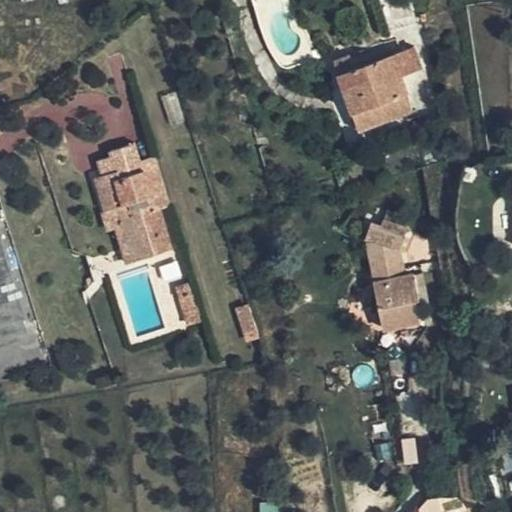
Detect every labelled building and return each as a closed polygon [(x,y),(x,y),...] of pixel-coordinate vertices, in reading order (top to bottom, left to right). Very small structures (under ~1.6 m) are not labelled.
[(415,46),(394,54),(403,77),(423,68),(415,46)] [(394,54),(356,69),(341,75),(355,112),(361,132),(414,112),(411,102),(408,91),(403,77),(394,54)] [(341,75),(356,69),(352,55),(335,62),(341,75)] [(174,126),(187,122),(177,92),(164,97),(174,126)] [(99,160),(104,175),(121,170),(123,178),(147,171),(159,210),(162,209),(172,206),(158,161),(144,165),(136,143),(111,151),(113,156),(99,160)] [(121,170),(104,175),(97,177),(108,211),(119,207),(136,261),(175,249),(162,209),(159,210),(147,171),(123,178),(121,170)] [(119,207),(108,211),(104,212),(110,231),(117,228),(124,249),(129,264),(136,261),(119,207)] [(389,211),(385,219),(409,230),(412,221),(389,211)] [(409,230),(385,219),(383,226),(374,223),(367,237),(401,250),(409,230)] [(129,264),(124,249),(96,258),(102,278),(130,268),(129,264)] [(102,278),(96,258),(88,257),(93,275),(96,273),(102,278)] [(90,288),(102,278),(96,273),(93,275),(87,281),(90,288)] [(379,275),(381,282),(393,280),(392,273),(379,275)] [(393,280),(381,282),(376,283),(385,329),(423,321),(418,302),(421,301),(416,275),(393,280)] [(178,288),(184,307),(191,304),(190,299),(196,296),(192,283),(178,288)] [(191,304),(184,307),(189,325),(203,321),(196,296),(190,299),(191,304)] [(259,327),(253,307),(238,313),(244,332),(259,327)] [(259,327),(244,332),(248,342),(262,336),(259,327)] [(446,511),(443,498),(411,505),(412,511),(446,511)]
